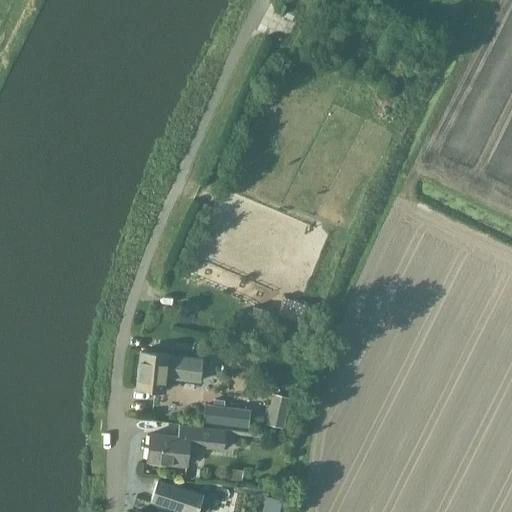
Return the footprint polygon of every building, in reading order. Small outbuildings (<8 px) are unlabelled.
[(250,306),(244,332),(260,336),(262,327),(275,330),(278,315),(265,312),(266,310),(250,306)] [(164,391),(165,378),(199,383),(201,358),(168,354),(168,355),(139,351),(135,388),(164,391)] [(271,394),(264,424),(281,428),(288,398),(271,394)] [(204,405),(202,421),(246,426),(248,410),(222,407),(223,401),(213,400),(212,406),(204,405)] [(222,449),(224,430),(202,428),(201,427),(178,424),(176,437),(149,434),(146,460),(186,465),(189,446),(200,448),(200,447),(210,448),(222,449)] [(157,479),(149,502),(177,511),(196,511),(203,494),(157,479)] [(266,496),(262,511),(279,511),(282,500),(266,496)]
